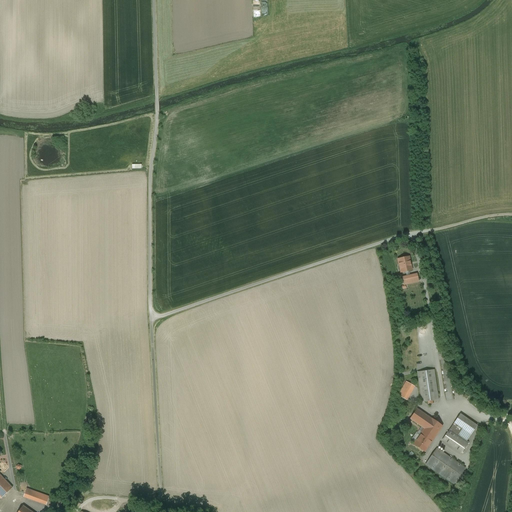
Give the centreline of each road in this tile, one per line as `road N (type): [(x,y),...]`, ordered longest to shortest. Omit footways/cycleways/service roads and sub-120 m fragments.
road 1 (track): [(511,214),(401,235),(150,319)]
road 2 (track): [(153,0),(150,319)]
road 3 (track): [(150,319),(159,499),(97,498),(77,511)]
road 4 (track): [(0,378),(15,489),(0,507)]
